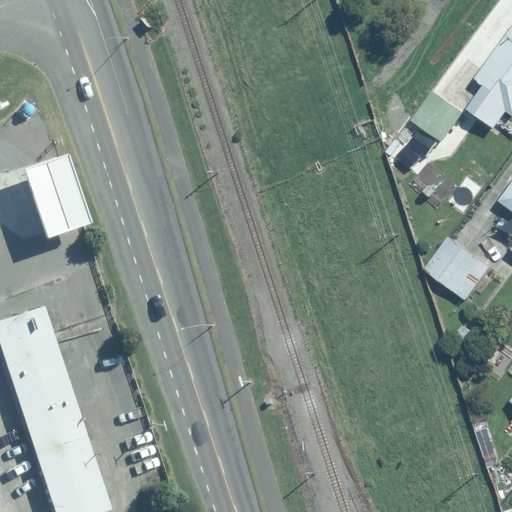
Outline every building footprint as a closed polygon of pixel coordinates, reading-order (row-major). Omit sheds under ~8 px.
[(511,33),(478,79),(489,87),(472,110),(497,128),(510,110),(511,111),(511,33)] [(461,81),(450,73),(439,89),(450,97),(461,81)] [(435,91),(414,120),(447,143),(467,114),(435,91)] [(511,189),(503,202),(511,208),(511,189)] [(491,273),(451,240),(428,269),(468,301),(491,273)] [(43,302),(0,316),(0,332),(59,511),(93,511),(111,506),(43,302)] [(480,337),(467,326),(455,339),(468,351),(480,337)]
